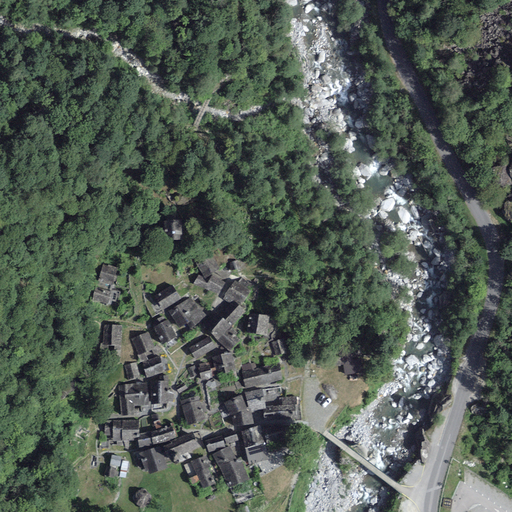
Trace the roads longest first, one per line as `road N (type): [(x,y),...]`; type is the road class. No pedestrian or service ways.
road 1 (tertiary): [(430,500),(493,297),(496,257),(391,38),(382,0)]
road 2 (residential): [(311,412),(399,489),(430,500)]
